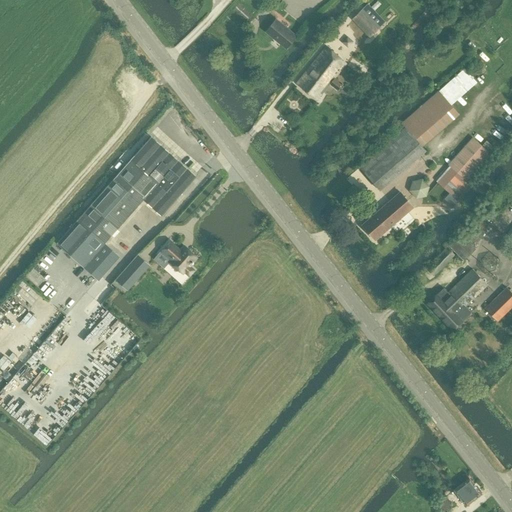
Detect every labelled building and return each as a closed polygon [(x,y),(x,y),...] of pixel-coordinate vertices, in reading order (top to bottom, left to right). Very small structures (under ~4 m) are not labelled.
[(369,37),(384,22),(367,4),(360,11),(352,19),(369,37)] [(286,48),(296,36),(275,19),(265,31),(286,48)] [(335,77),(346,63),(326,46),(296,83),(316,101),(329,84),(337,91),(343,84),(335,77)] [(425,151),(422,147),(459,115),(438,91),(401,123),(405,128),(360,167),(380,190),(425,151)] [(142,165),(159,145),(150,137),(133,156),(142,165)] [(467,182),(491,155),(472,137),(434,180),(448,193),(442,199),(453,209),(473,186),(467,182)] [(159,145),(142,165),(151,172),(168,153),(159,145)] [(145,197),(157,184),(177,161),(168,153),(151,172),(138,187),(120,171),(118,173),(145,197)] [(151,172),(142,165),(133,156),(120,171),(138,187),(151,172)] [(166,192),(186,169),(177,161),(157,184),(166,192)] [(175,200),(195,177),(186,169),(166,192),(175,200)] [(143,199),(145,197),(118,173),(113,179),(140,203),(143,199)] [(134,209),(140,203),(113,179),(108,185),(134,209)] [(412,181),(409,191),(416,199),(426,197),(429,187),(422,179),(412,181)] [(152,207),(166,192),(157,184),(145,197),(143,199),(152,207)] [(126,219),(134,209),(108,185),(99,195),(126,219)] [(161,215),(175,200),(166,192),(152,207),(161,215)] [(375,240),(413,207),(399,192),(362,225),(375,240)] [(117,228),(126,219),(99,195),(90,205),(117,228)] [(110,236),(117,228),(90,205),(83,213),(110,236)] [(491,223),(496,216),(484,206),(478,213),(491,223)] [(104,244),(104,243),(110,236),(83,213),(77,220),(104,244)] [(477,244),(484,233),(489,226),(478,219),(474,226),(466,236),(477,244)] [(119,257),(104,243),(104,244),(77,220),(57,243),(98,280),(119,257)] [(463,260),(475,248),(461,234),(449,245),(463,260)] [(183,245),(180,249),(170,241),(161,251),(170,260),(169,262),(183,274),(184,272),(189,276),(194,270),(190,266),(197,257),(183,245)] [(434,276),(454,254),(447,247),(440,254),(426,268),(434,276)] [(126,267),(115,280),(125,288),(135,276),(126,267)] [(465,306),(487,284),(472,269),(448,293),(443,288),(428,303),(453,330),(471,312),(465,306)] [(497,321),(511,306),(511,293),(506,287),(484,308),(497,321)] [(466,505),(481,493),(469,478),(454,490),(466,505)]
